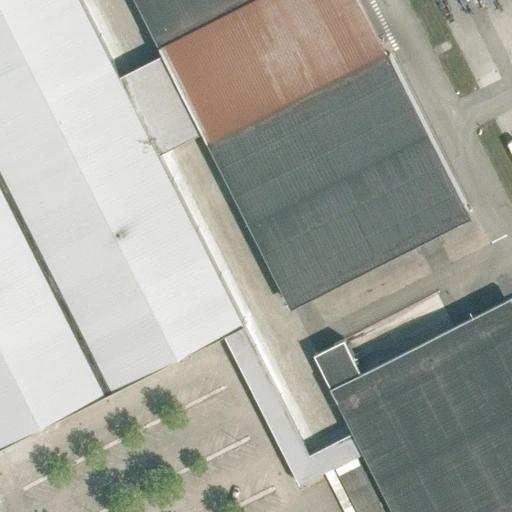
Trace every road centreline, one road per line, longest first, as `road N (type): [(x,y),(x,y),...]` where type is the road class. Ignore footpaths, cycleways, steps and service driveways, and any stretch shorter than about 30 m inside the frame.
road 1 (unknown): [(246,406),(219,381),(182,373),(0,459)]
road 2 (unknown): [(26,511),(246,406)]
road 3 (unknown): [(141,511),(266,443)]
road 4 (unknown): [(450,120),(388,0)]
road 5 (unknown): [(450,120),(511,236)]
